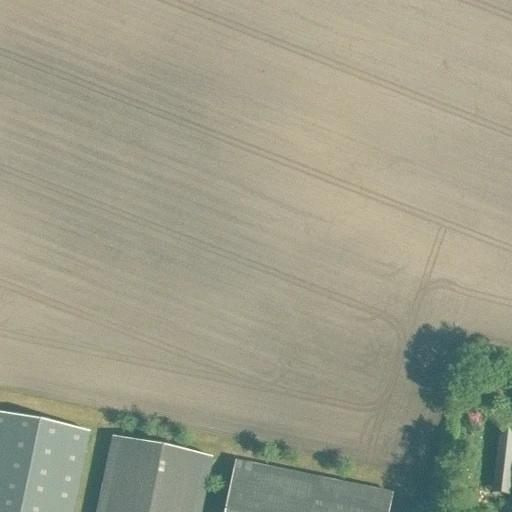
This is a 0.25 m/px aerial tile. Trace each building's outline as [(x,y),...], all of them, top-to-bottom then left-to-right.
[(0,511),(72,511),(89,435),(0,416),(0,511)] [(96,511),(200,511),(211,460),(112,439),(96,511)] [(511,452),(511,442),(497,441),(492,492),(507,494),(511,452)] [(234,465),(224,511),(388,511),(392,497),(234,465)] [(463,511),(467,473),(453,472),(449,511),(463,511)]
